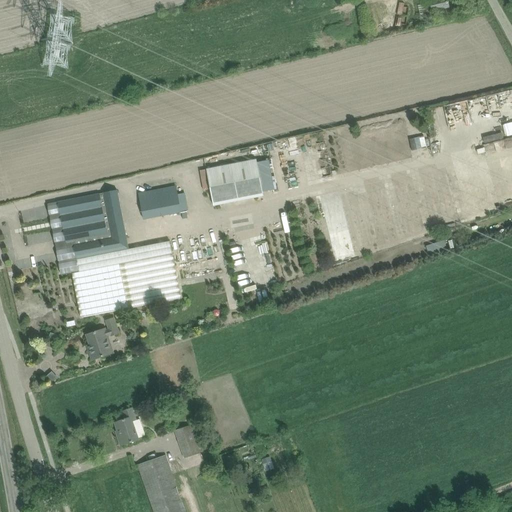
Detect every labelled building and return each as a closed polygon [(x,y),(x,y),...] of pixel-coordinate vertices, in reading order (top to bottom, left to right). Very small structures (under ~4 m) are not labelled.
[(447,0),(429,0),(432,11),(449,7),(447,0)] [(506,139),(511,137),(511,124),(503,127),(506,139)] [(213,206),(264,197),(256,159),(206,169),(213,206)] [(178,194),(176,186),(138,194),(144,220),(188,210),(185,193),(178,194)] [(129,249),(117,190),(58,202),(66,243),(75,241),(76,245),(74,245),(79,272),(72,273),(81,318),(181,298),(170,241),(129,249)] [(397,248),(395,235),(383,237),(386,250),(397,248)] [(447,241),(429,245),(431,254),(449,250),(447,241)] [(24,285),(29,296),(34,294),(29,283),(24,285)] [(23,317),(47,308),(44,300),(20,309),(23,317)] [(66,311),(46,325),(51,332),(71,319),(66,311)] [(34,317),(39,336),(48,334),(43,315),(34,317)] [(119,333),(114,318),(106,321),(109,330),(104,332),(103,329),(87,335),(91,349),(89,350),(92,360),(111,354),(105,337),(111,335),(111,336),(119,333)] [(118,436),(121,446),(139,440),(132,421),(136,420),(132,408),(123,411),(126,419),(115,423),(119,435),(118,436)] [(191,425),(175,431),(177,438),(184,458),(201,452),(194,433),(191,425)] [(256,444),(255,444),(259,455),(265,453),(262,442),(256,444)] [(218,455),(211,458),(213,463),(220,461),(218,455)] [(155,511),(184,511),(165,456),(139,465),(155,511)]
